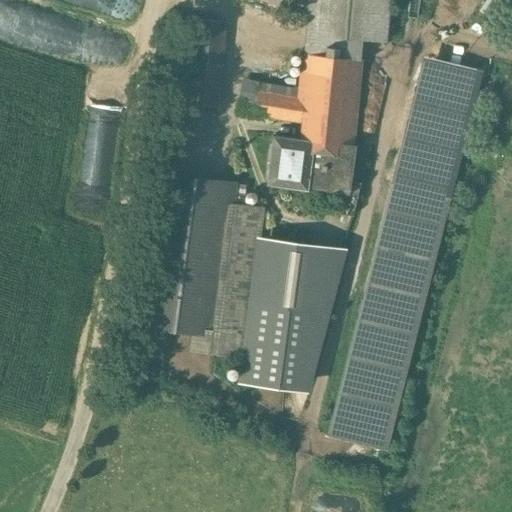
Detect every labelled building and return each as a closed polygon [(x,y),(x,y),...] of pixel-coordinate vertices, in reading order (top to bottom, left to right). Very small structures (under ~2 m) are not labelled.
[(391,0),(250,0),(308,17),(302,143),(355,150),(363,41),(388,43),(391,0)] [(223,23),(189,21),(183,106),(217,108),(223,23)] [(450,86),(414,78),(401,139),(437,147),(450,86)] [(269,92),(255,90),(252,111),(303,120),(304,93),(270,88),(269,92)] [(355,151),(273,139),(266,190),(308,196),(309,189),(349,195),(355,151)] [(235,182),(148,169),(126,323),(207,334),(204,352),(235,357),(231,385),(315,397),(353,253),(253,241),(257,208),(231,205),(235,182)] [(392,180),(327,436),(388,452),(453,196),(392,180)]
